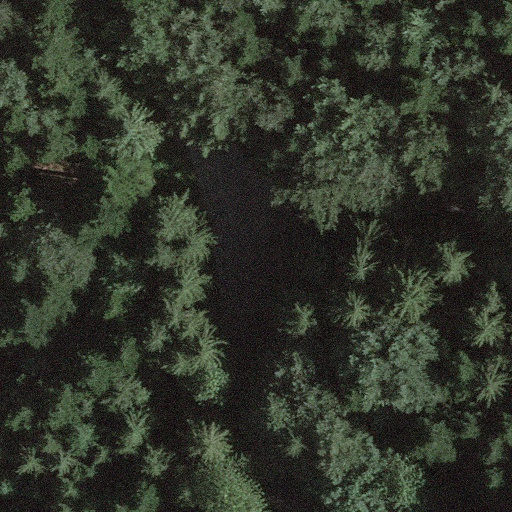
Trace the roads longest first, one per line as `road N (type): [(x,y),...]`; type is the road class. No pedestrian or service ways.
road 1 (track): [(405,511),(286,439),(232,352),(236,193)]
road 2 (track): [(236,193),(319,184),(436,197),(511,235)]
road 3 (track): [(236,193),(124,74),(81,0)]
